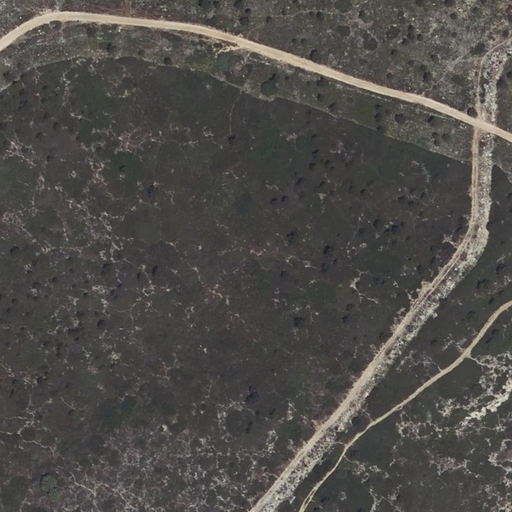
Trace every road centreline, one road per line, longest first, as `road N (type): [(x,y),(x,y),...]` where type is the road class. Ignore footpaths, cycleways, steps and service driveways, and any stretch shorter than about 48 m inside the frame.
road 1 (track): [(511,136),(204,28),(52,16),(0,43)]
road 2 (track): [(300,511),(350,439),(463,357),(493,314),(511,302)]
